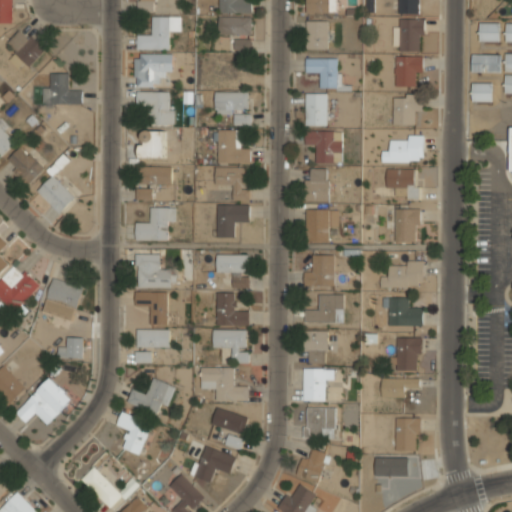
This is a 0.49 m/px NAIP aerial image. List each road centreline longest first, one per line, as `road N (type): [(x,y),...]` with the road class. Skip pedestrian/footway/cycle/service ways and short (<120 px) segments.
road 1 (residential): [(275,0),(273,431),(250,492),(227,511)]
road 2 (residential): [(454,0),(452,488),(464,511)]
road 3 (residential): [(109,0),(111,374),(97,408),(41,458)]
road 4 (residential): [(95,511),(0,414)]
road 5 (residential): [(111,244),(75,244),(0,181)]
